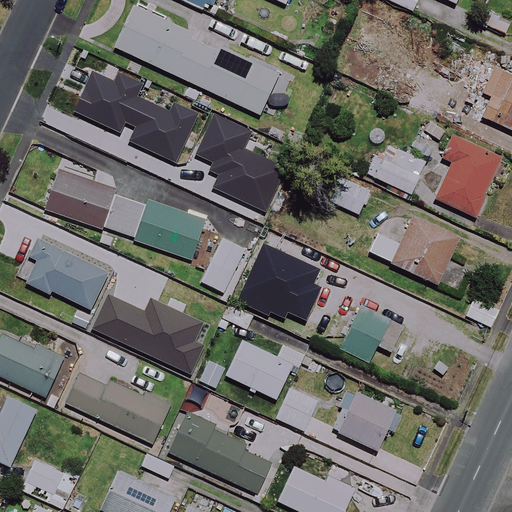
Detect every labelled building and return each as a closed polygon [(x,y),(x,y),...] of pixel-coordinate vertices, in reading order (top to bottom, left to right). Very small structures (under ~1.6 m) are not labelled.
[(288,0),(181,0),(181,1),(212,15),(218,0),(271,0),(286,6),(288,0)] [(417,0),(384,0),(411,14),(417,0)] [(279,75),(135,8),(115,50),(259,117),(262,110),(281,119),(294,91),(276,82),(279,75)] [(510,24),(490,15),(485,26),(506,35),(510,24)] [(488,105),(482,118),(511,132),(511,69),(499,63),(480,101),(488,105)] [(447,83),(414,68),(400,99),(433,114),(447,83)] [(174,135),(186,107),(146,90),(142,99),(116,88),(101,120),(109,123),(102,139),(161,164),(170,144),(181,144),(181,145),(223,164),(241,124),(198,105),(185,135),(174,135)] [(509,162),(452,135),(441,157),(454,163),(435,203),(474,221),(494,178),(500,181),(509,162)] [(419,178),(375,158),(367,175),(410,196),(419,178)] [(133,240),(145,207),(115,195),(116,192),(62,171),(47,211),(104,232),(105,229),(133,240)] [(370,192),(342,181),(332,205),(360,216),(370,192)] [(186,208),(184,213),(148,200),(145,207),(133,240),(192,262),(209,217),(186,208)] [(462,235),(414,212),(399,244),(378,234),(368,253),(438,286),(462,235)] [(243,248),(222,239),(202,284),(223,293),(243,248)] [(38,243),(33,254),(28,252),(17,276),(30,282),(28,287),(51,298),(53,294),(91,311),(108,276),(38,243)] [(160,280),(132,267),(123,287),(151,300),(160,280)] [(310,280),(288,323),(310,334),(332,291),(310,280)] [(499,311),(472,299),(464,317),(491,329),(499,311)] [(253,317),(229,306),(219,328),(226,331),(230,322),(247,330),(253,317)] [(389,322),(362,308),(340,350),(368,364),(389,322)] [(0,377),(45,399),(61,364),(1,335),(0,337),(0,377)] [(293,367),(242,342),(226,377),(276,401),(293,367)] [(108,388),(81,376),(67,405),(152,444),(171,405),(147,394),(113,377),(108,388)] [(209,392),(192,385),(186,400),(203,407),(209,392)] [(320,401),(291,387),(276,418),(304,433),(320,401)] [(403,415),(354,392),(335,432),(377,452),(389,427),(396,431),(403,415)] [(37,411),(9,398),(0,417),(0,463),(11,468),(37,411)] [(252,445),(189,416),(171,455),(257,495),(271,465),(247,454),(252,445)] [(175,468),(147,454),(141,466),(169,480),(175,468)] [(63,474),(36,461),(22,491),(63,511),(72,491),(79,477),(66,470),(63,474)] [(324,482),(294,468),(277,502),(298,511),(343,511),(354,489),(327,477),(324,482)] [(169,511),(176,499),(119,472),(101,511),(103,511),(169,511)]
